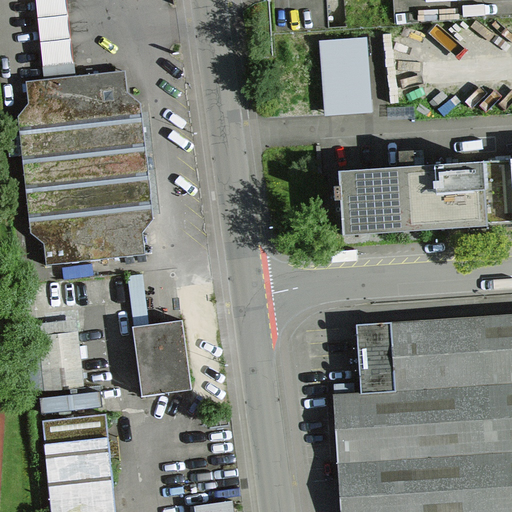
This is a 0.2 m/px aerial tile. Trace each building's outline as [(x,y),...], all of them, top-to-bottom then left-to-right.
[(121,69),(19,80),(22,100),(9,116),(24,233),(38,244),(41,264),(143,252),(139,231),(151,217),(138,101),(123,90),(121,69)] [(511,155),(339,168),(343,232),(511,220),(511,155)] [(207,276),(171,281),(177,320),(186,387),(190,416),(226,412),(207,276)] [(75,307),(33,312),(41,391),(83,386),(75,307)] [(511,511),(511,311),(353,323),(358,390),(329,392),(337,511),(511,511)] [(177,320),(125,327),(136,395),(186,387),(177,320)] [(113,511),(104,414),(34,422),(43,511),(113,511)] [(234,511),(233,499),(194,504),(194,511),(234,511)]
